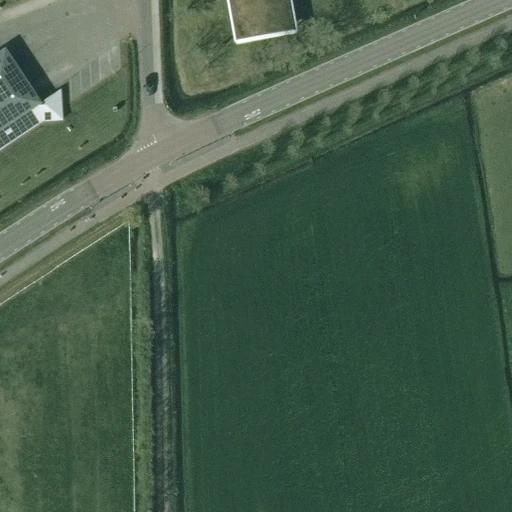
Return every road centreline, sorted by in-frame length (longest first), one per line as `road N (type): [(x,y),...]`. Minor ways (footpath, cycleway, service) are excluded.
road 1 (tertiary): [(151,158),(504,0)]
road 2 (track): [(152,186),(166,511)]
road 3 (tertiary): [(0,248),(151,158)]
road 4 (residential): [(151,158),(144,0)]
